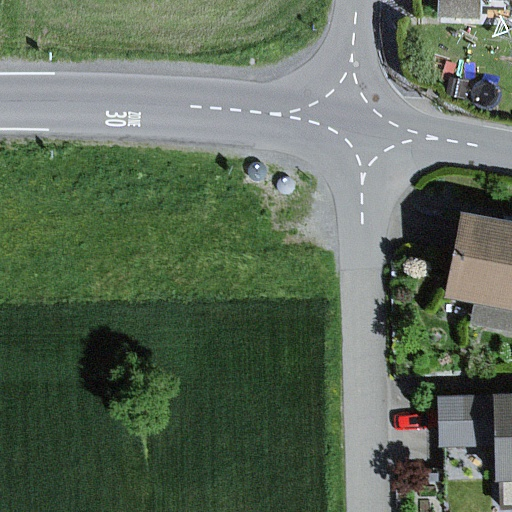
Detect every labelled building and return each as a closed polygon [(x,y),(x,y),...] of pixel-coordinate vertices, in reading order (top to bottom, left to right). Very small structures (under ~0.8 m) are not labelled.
[(478,0),(434,0),(434,18),(478,18),(478,0)] [(447,78),(444,96),(463,99),(466,81),(447,78)] [(511,225),(458,216),(443,300),(469,305),(511,313),(511,225)] [(511,320),(511,313),(469,305),(465,326),(509,335),(511,320)] [(511,396),(489,397),(490,448),(490,482),(511,481),(511,396)] [(490,448),(489,397),(431,398),(432,449),(490,448)]
